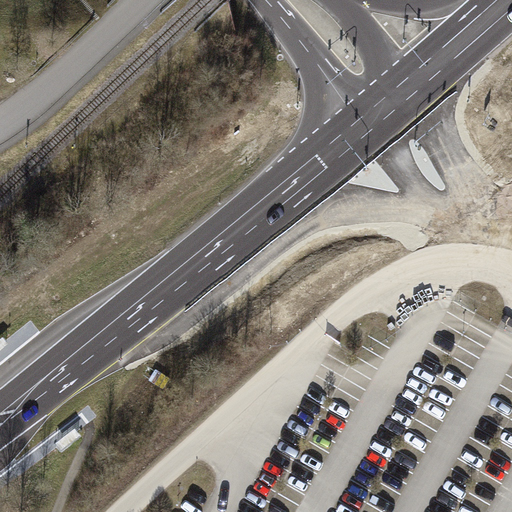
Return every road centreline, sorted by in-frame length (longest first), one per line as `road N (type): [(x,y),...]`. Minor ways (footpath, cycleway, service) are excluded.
road 1 (primary): [(389,101),(0,418)]
road 2 (unclassified): [(0,126),(146,0)]
road 3 (unknown): [(389,101),(446,255)]
road 4 (primary): [(500,0),(389,101)]
road 5 (primary): [(313,0),(389,101)]
